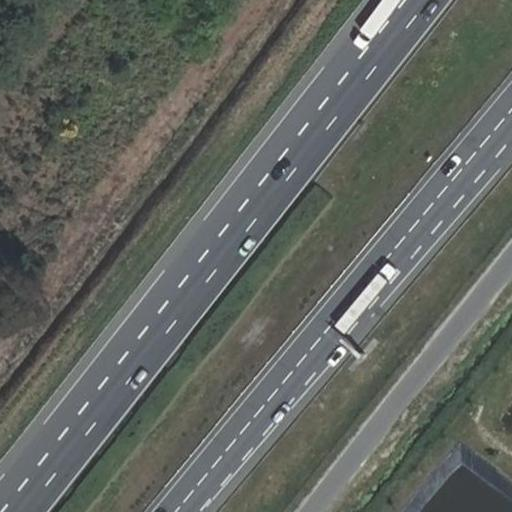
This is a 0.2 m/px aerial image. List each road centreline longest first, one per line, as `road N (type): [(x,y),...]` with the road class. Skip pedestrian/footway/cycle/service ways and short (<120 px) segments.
road 1 (motorway): [(431,0),(26,511)]
road 2 (motorway): [(393,0),(0,506)]
road 3 (unclassified): [(511,262),(311,511)]
road 4 (motorway): [(308,356),(511,115)]
road 5 (motorway): [(308,356),(511,158)]
road 6 (motorway): [(182,511),(308,356)]
